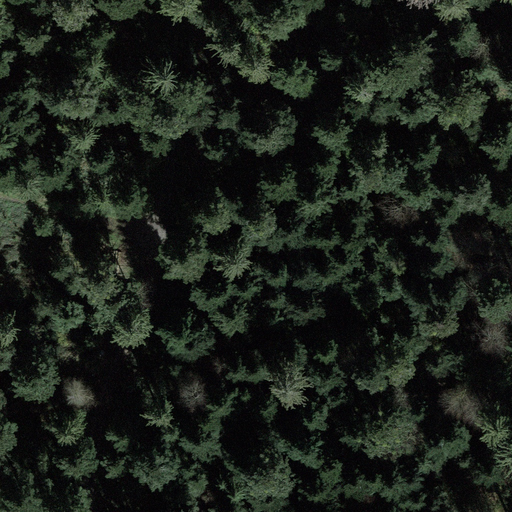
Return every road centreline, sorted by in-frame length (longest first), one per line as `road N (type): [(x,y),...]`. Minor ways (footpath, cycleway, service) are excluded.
road 1 (track): [(70,511),(109,362),(157,234)]
road 2 (track): [(0,103),(45,117),(157,234)]
